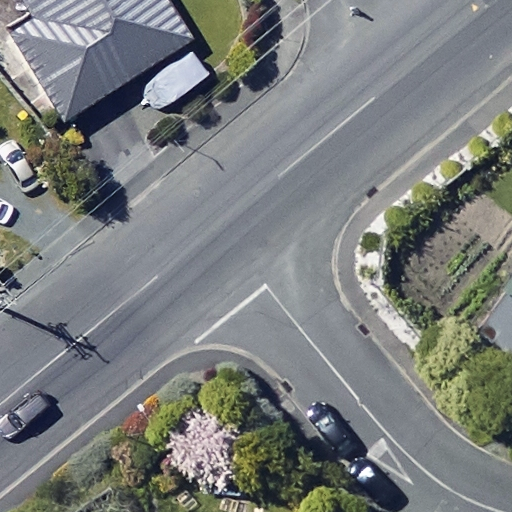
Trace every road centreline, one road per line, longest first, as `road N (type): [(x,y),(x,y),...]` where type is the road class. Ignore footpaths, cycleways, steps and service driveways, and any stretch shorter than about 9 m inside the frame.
road 1 (residential): [(219,226),(401,452),(503,511)]
road 2 (tertiary): [(219,226),(0,403)]
road 3 (tertiary): [(434,51),(219,226)]
